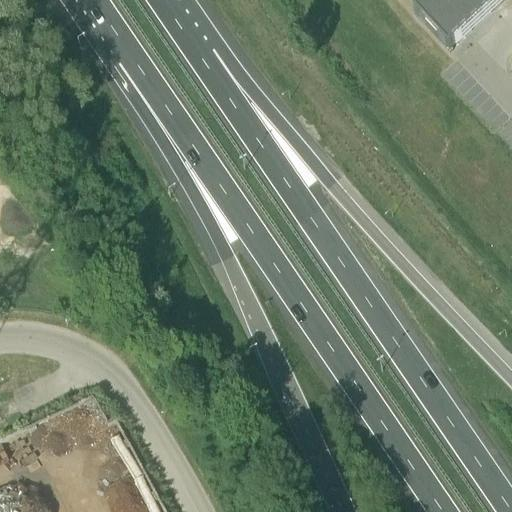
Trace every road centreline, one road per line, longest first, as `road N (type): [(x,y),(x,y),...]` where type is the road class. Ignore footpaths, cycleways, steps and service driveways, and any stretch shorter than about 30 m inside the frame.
road 1 (trunk): [(511,511),(194,40)]
road 2 (trunk): [(131,56),(435,511)]
road 3 (trunk): [(131,56),(342,511)]
road 4 (trunk): [(511,371),(194,40)]
road 5 (unclassified): [(195,511),(115,366),(78,335),(35,317),(0,314)]
